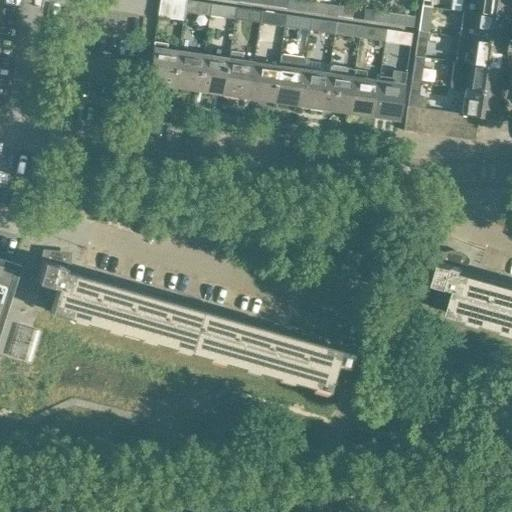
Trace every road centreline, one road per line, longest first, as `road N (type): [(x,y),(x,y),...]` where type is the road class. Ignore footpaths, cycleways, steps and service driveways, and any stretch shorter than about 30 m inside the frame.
road 1 (tertiary): [(511,501),(0,503)]
road 2 (unclassified): [(366,318),(63,232)]
road 3 (unclassified): [(391,178),(203,183),(83,160)]
road 4 (residential): [(83,160),(15,126),(37,0)]
